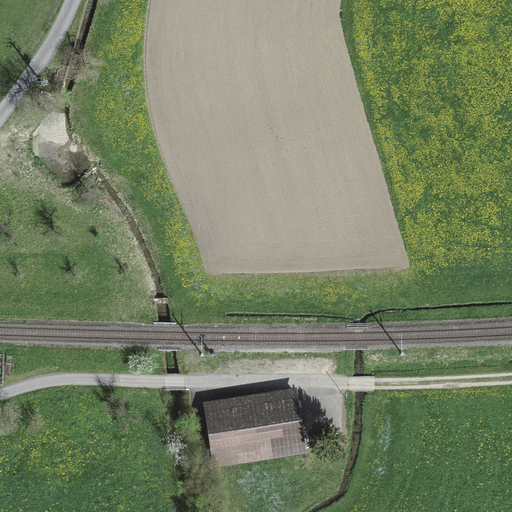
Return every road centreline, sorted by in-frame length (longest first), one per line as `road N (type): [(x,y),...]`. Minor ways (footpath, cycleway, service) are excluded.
road 1 (track): [(0,395),(81,378),(511,377)]
road 2 (track): [(0,116),(73,0)]
